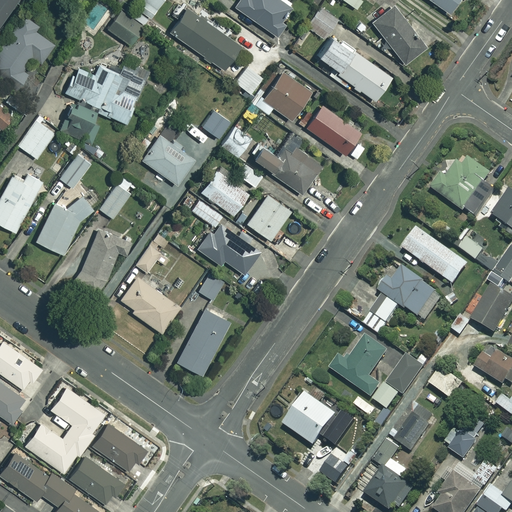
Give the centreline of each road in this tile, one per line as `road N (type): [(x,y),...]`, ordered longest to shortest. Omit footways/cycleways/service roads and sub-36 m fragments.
road 1 (residential): [(453,89),(205,439)]
road 2 (residential): [(0,293),(205,439)]
road 3 (residential): [(205,439),(308,511)]
